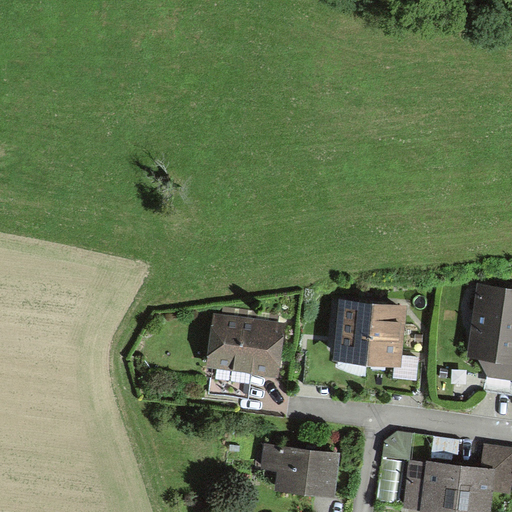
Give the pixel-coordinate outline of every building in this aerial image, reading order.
[(511,293),(479,290),(472,361),(511,364),(511,293)] [(397,308),(342,304),(337,364),(393,368),(397,308)] [(275,326),(215,319),(206,396),(246,401),(249,377),(269,379),(275,326)] [(419,378),(421,358),(401,356),(399,376),(419,378)] [(435,454),(457,458),(461,440),(439,436),(435,454)] [(481,468),(410,460),(404,508),(434,511),(488,511),(491,489),(511,491),(511,447),(484,445),(481,468)] [(332,457),(263,449),(260,475),(278,478),(276,496),(326,502),(332,457)]
